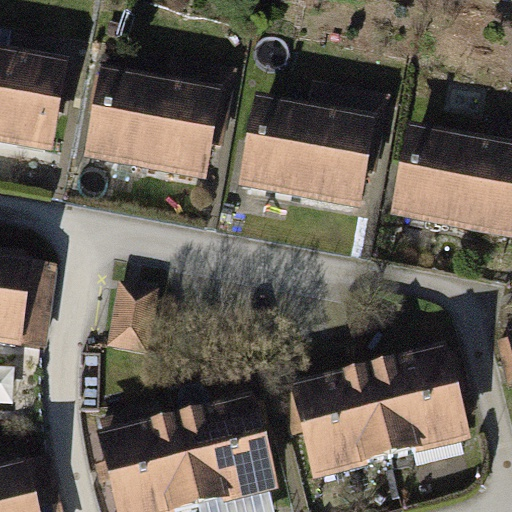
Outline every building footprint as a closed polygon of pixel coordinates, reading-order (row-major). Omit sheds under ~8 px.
[(75,64),(0,48),(0,144),(57,156),(75,64)] [(235,95),(108,69),(88,163),(215,190),(235,95)] [(387,117),(263,98),(248,191),(372,211),(387,117)] [(511,141),(419,123),(400,217),(511,239),(511,141)] [(56,274),(0,265),(0,354),(42,361),(56,274)] [(165,293),(124,285),(111,346),(152,355),(165,293)] [(451,351),(297,390),(321,485),(475,446),(451,351)] [(260,398),(108,434),(126,511),(209,511),(283,495),(260,398)] [(67,511),(52,456),(0,470),(0,511),(67,511)]
